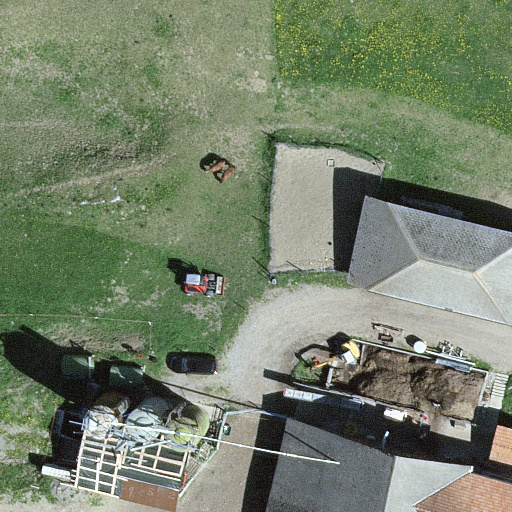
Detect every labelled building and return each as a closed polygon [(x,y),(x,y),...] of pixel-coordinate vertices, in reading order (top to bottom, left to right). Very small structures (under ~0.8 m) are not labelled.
[(511,228),(374,199),(356,282),(511,315),(511,228)] [(109,404),(112,408),(117,411),(122,412),(128,411),(133,409),(136,404),(138,400),(138,395),(137,390),(135,386),(131,383),(126,381),(121,380),(116,382),(112,384),(109,389),(107,394),(107,399),(109,404)] [(146,413),(149,417),(154,419),(160,420),(165,420),(170,417),(173,413),(175,408),(176,403),(174,398),(172,394),(168,391),(163,389),(158,389),(153,390),(149,393),(146,397),(144,402),(144,408),(146,413)] [(183,423),(187,427),(192,430),(197,431),(203,430),(207,427),(211,423),(213,419),(213,414),(212,409),(209,405),(205,401),(201,399),(196,399),(191,400),(187,403),(183,407),(181,413),(181,418),(183,423)] [(466,511),(481,454),(294,408),(267,511),(466,511)] [(495,456),(481,454),(466,511),(511,511),(511,422),(504,420),(495,456)]
